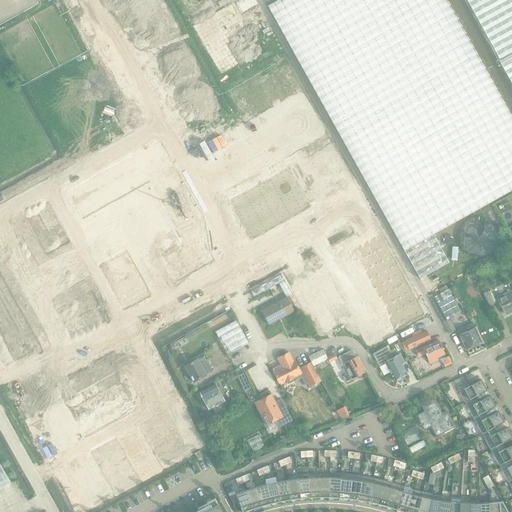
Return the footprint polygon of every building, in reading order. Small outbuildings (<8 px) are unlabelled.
[(511,0),(467,0),(499,58),(504,65),(511,80),(511,0)] [(154,140),(157,147),(162,144),(158,138),(154,140)] [(154,146),(143,152),(144,153),(155,173),(166,167),(161,159),(163,158),(160,152),(158,153),(154,146)] [(144,153),(133,159),(144,179),(145,178),(155,173),(144,153)] [(133,159),(123,165),(135,187),(146,181),(145,178),(144,179),(133,159)] [(116,170),(105,176),(115,194),(115,193),(125,188),(116,170)] [(162,172),(156,175),(163,186),(168,183),(162,172)] [(284,175),(231,205),(250,239),(303,208),(284,175)] [(105,176),(94,182),(105,202),(106,204),(117,198),(115,193),(115,194),(105,176)] [(94,182),(84,188),(95,207),(105,202),(94,182)] [(167,188),(170,194),(179,189),(176,183),(167,188)] [(77,194),(72,197),(82,215),(95,207),(84,188),(76,192),(77,194)] [(180,188),(165,196),(172,209),(190,199),(189,198),(191,197),(188,192),(186,193),(185,191),(183,193),(180,188)] [(172,209),(167,211),(175,224),(195,213),(192,209),(194,208),(190,199),(172,209)] [(45,205),(30,214),(37,227),(55,217),(50,209),(48,210),(45,205)] [(55,217),(37,227),(43,237),(60,227),(55,217)] [(12,232),(6,222),(2,224),(8,234),(12,232)] [(60,227),(43,237),(50,250),(65,242),(63,237),(65,235),(60,227)] [(89,229),(86,231),(91,242),(95,240),(89,229)] [(377,238),(359,247),(365,258),(383,248),(377,238)] [(197,239),(186,245),(197,265),(208,259),(204,252),(206,251),(203,245),(201,246),(197,239)] [(176,251),(187,271),(197,265),(186,245),(176,251)] [(370,267),(364,271),(388,258),(383,248),(365,258),(370,267)] [(175,249),(164,255),(177,278),(188,272),(187,271),(176,251),(175,249)] [(126,252),(104,264),(110,275),(128,265),(132,263),(126,252)] [(388,258),(364,271),(368,278),(369,280),(393,267),(388,258)] [(86,274),(81,264),(77,266),(83,277),(86,274)] [(128,265),(110,275),(115,285),(133,275),(128,265)] [(393,267),(369,280),(370,282),(374,289),(398,276),(393,267)] [(282,274),(251,291),(254,297),(279,283),(284,280),(285,280),(282,274)] [(133,275),(115,285),(121,294),(121,295),(139,285),(138,284),(133,275)] [(316,276),(305,282),(322,312),(333,306),(316,276)] [(398,276),(374,289),(378,296),(379,298),(403,285),(398,276)] [(305,282),(294,288),(311,318),(322,312),(305,282)] [(121,294),(120,295),(125,305),(146,294),(141,283),(138,284),(139,285),(121,295),(121,294)] [(403,285),(379,298),(380,300),(384,307),(408,293),(403,285)] [(5,290),(0,293),(0,303),(10,298),(5,290)] [(449,319),(456,315),(456,311),(445,291),(430,298),(443,322),(449,319)] [(511,312),(511,292),(495,300),(490,291),(483,294),(489,307),(499,302),(505,315),(511,312)] [(408,293),(384,307),(388,314),(389,316),(413,302),(408,293)] [(91,294),(79,300),(93,324),(104,318),(91,294)] [(293,311),(286,297),(261,311),(268,324),(293,311)] [(10,298),(0,303),(0,313),(14,306),(10,298)] [(79,300),(69,306),(82,330),(93,324),(79,300)] [(413,302),(389,316),(390,318),(395,327),(419,313),(413,302)] [(14,306),(0,313),(0,322),(1,324),(19,314),(14,306)] [(69,306),(58,311),(72,336),(82,330),(69,306)] [(449,319),(443,322),(449,333),(455,330),(449,319)] [(466,350),(481,343),(471,320),(463,324),(464,326),(457,329),(466,350)] [(236,321),(215,332),(227,354),(249,343),(236,321)] [(334,322),(329,325),(332,330),(337,327),(334,322)] [(24,323),(9,332),(11,337),(9,338),(14,346),(32,336),(24,323)] [(329,325),(323,327),(326,333),(332,330),(329,325)] [(409,350),(431,340),(426,331),(404,341),(409,350)] [(32,336),(14,346),(18,354),(20,353),(23,358),(39,349),(32,336)] [(444,355),(438,341),(415,351),(418,357),(425,354),(429,364),(438,360),(437,358),(444,355)] [(400,381),(401,380),(402,377),(407,374),(401,364),(404,362),(399,354),(397,355),(395,350),(390,353),(387,347),(373,354),(379,367),(385,364),(394,381),(396,380),(398,381),(400,381)] [(322,350),(308,357),(311,362),(313,366),(327,359),(322,350)] [(364,372),(356,356),(355,357),(351,350),(338,357),(342,364),(341,364),(345,372),(347,372),(348,374),(343,377),(346,382),(364,372)] [(206,360),(202,353),(191,359),(192,362),(184,366),(192,382),(206,375),(200,363),(206,360)] [(281,365),(272,369),(280,384),(286,380),(287,382),(288,384),(302,377),(307,388),(310,387),(300,367),(299,368),(296,364),(295,365),(289,353),(278,359),(281,365)] [(334,355),(327,359),(329,363),(337,359),(334,355)] [(442,363),(444,367),(451,364),(448,356),(444,358),(446,362),(442,363)] [(311,362),(300,367),(310,387),(321,381),(316,372),(313,366),(311,362)] [(77,400),(68,405),(85,434),(102,425),(115,418),(132,408),(115,378),(107,383),(106,380),(97,385),(99,388),(85,395),(83,393),(75,397),(77,400)] [(467,380),(456,386),(464,402),(476,396),(487,390),(481,380),(470,385),(467,380)] [(216,385),(199,393),(208,410),(212,407),(216,415),(224,411),(220,403),(224,401),(216,385)] [(271,393),(255,401),(267,425),(276,420),(278,424),(279,426),(279,427),(292,420),(291,417),(281,398),(275,400),(271,393)] [(479,401),(476,396),(464,402),(473,418),(485,412),(495,406),(490,396),(479,401)] [(454,429),(445,412),(441,414),(434,400),(421,407),(423,412),(416,416),(423,431),(430,428),(435,438),(454,429)] [(336,411),(341,419),(349,415),(344,407),(336,411)] [(488,417),(485,412),(473,418),(481,434),(493,427),(493,428),(504,422),(498,411),(488,417)] [(164,412),(142,424),(146,433),(169,420),(164,412)] [(169,420),(146,433),(151,440),(173,428),(169,420)] [(415,426),(401,433),(408,447),(423,439),(415,426)] [(496,433),(493,428),(493,427),(481,434),(490,450),(502,443),(511,438),(511,436),(507,427),(496,433)] [(173,428),(151,440),(155,448),(177,436),(173,428)] [(177,436),(155,448),(160,456),(182,444),(177,436)] [(113,440),(91,452),(97,463),(119,451),(113,440)] [(407,449),(411,455),(426,447),(422,441),(407,449)] [(511,444),(505,449),(502,443),(490,450),(499,465),(510,459),(511,459),(511,458),(511,444)] [(182,444),(160,456),(164,464),(186,452),(182,444)] [(119,451),(97,463),(103,473),(125,461),(119,451)] [(461,459),(458,453),(453,456),(456,462),(461,459)] [(292,462),(290,456),(284,459),(286,465),(292,462)] [(447,459),(450,464),(456,462),(453,456),(447,459)] [(278,461),(281,467),(286,465),(284,459),(278,461)] [(511,461),(511,459),(510,459),(499,465),(507,481),(511,478),(511,461)] [(125,461),(103,473),(109,484),(130,472),(125,461)] [(0,511),(0,491),(12,484),(0,464),(0,511)] [(271,471),(268,465),(262,468),(265,474),(271,471)] [(430,468),(433,474),(438,471),(436,465),(430,468)] [(130,472),(109,484),(115,494),(136,483),(130,472)] [(301,474),(297,474),(300,499),(304,498),(309,498),(308,473),(301,474)] [(315,473),(308,473),(309,498),(319,498),(319,473),(315,473)] [(329,478),(330,473),(319,473),(319,498),(320,498),(329,498),(329,478)] [(334,498),(339,498),(341,473),(330,473),(329,478),(329,498),(334,498)] [(339,498),(348,499),(351,475),(341,473),(339,498)] [(286,476),(287,480),(290,500),(300,499),(297,474),(286,476)] [(348,499),(351,499),(358,500),(362,476),(356,475),(351,475),(348,499)] [(358,500),(367,502),(368,502),(373,478),(370,477),(362,476),(358,500)] [(488,476),(483,478),(485,484),(491,481),(488,476)] [(368,502),(377,504),(383,480),(373,478),(368,502)] [(287,480),(277,482),(280,502),(288,500),(290,500),(287,480)] [(377,504),(382,506),(387,507),(394,483),(385,481),(383,480),(377,504)] [(488,489),(494,486),(491,481),(485,484),(488,489)] [(269,484),(266,485),(271,504),(273,503),(280,502),(277,482),(269,484)] [(404,487),(400,485),(394,483),(387,507),(396,510),(403,491),(404,487)] [(266,485),(256,487),(261,507),(271,504),(266,485)] [(252,488),(246,491),(252,509),(252,510),(257,508),(261,507),(256,487),(252,488)] [(402,511),(406,511),(412,494),(413,490),(404,487),(403,491),(396,510),(402,511)] [(235,494),(229,497),(233,505),(238,503),(242,511),(245,511),(252,509),(246,491),(246,490),(235,494)] [(413,490),(412,494),(406,511),(417,511),(422,492),(413,490)] [(428,511),(432,494),(422,492),(417,511),(428,511)] [(438,511),(441,496),(432,494),(428,511),(438,511)] [(438,511),(449,511),(451,497),(441,496),(438,511)] [(449,511),(459,511),(460,498),(451,497),(449,511)] [(222,511),(215,498),(206,503),(207,505),(194,511),(222,511)] [(469,511),(470,499),(460,498),(459,511),(469,511)] [(479,499),(470,499),(469,511),(479,511),(479,503),(479,499)] [(502,502),(491,503),(489,503),(489,511),(508,511),(502,502)] [(489,511),(489,503),(479,503),(479,511),(489,511)]
